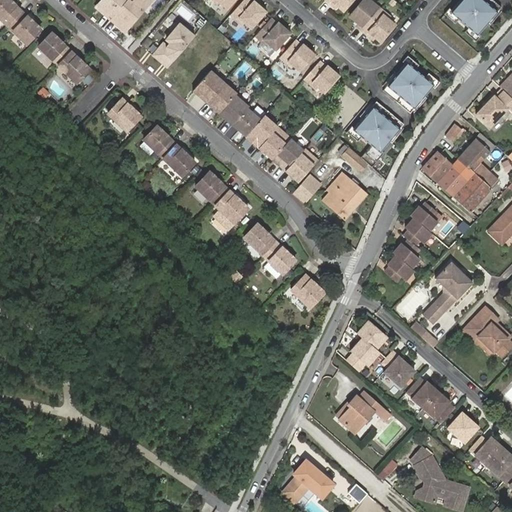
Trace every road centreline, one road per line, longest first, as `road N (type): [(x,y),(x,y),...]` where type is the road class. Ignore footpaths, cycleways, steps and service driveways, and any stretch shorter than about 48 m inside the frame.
road 1 (residential): [(360,266),(321,252),(295,212),(124,59)]
road 2 (residential): [(242,511),(360,266)]
road 3 (residential): [(360,266),(417,153),(477,78)]
road 4 (residential): [(412,25),(370,64),(287,0)]
